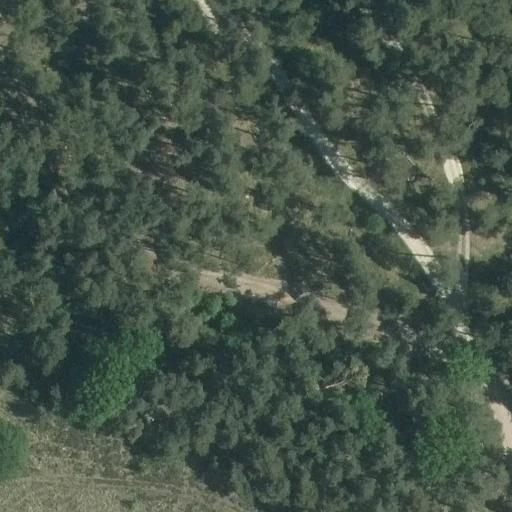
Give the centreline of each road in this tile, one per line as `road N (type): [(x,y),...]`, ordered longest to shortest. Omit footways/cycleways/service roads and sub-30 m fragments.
road 1 (track): [(511,437),(438,278),(389,207),(300,121),(276,73),(215,0)]
road 2 (track): [(474,356),(244,282),(155,268),(0,214)]
